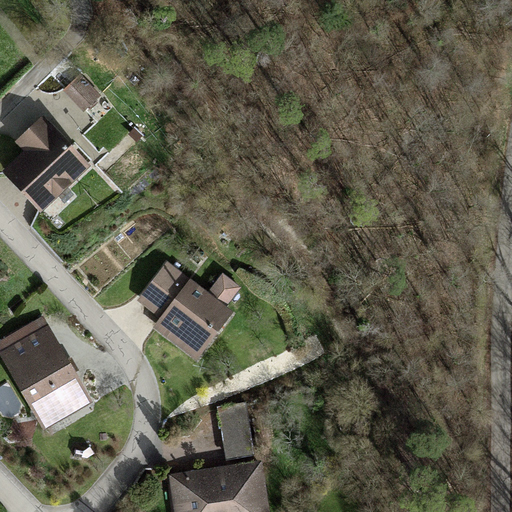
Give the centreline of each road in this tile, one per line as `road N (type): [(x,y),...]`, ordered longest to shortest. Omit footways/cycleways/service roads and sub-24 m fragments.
road 1 (residential): [(0,222),(135,362),(144,402),(137,442),(82,511)]
road 2 (residential): [(511,198),(500,311),(497,511)]
